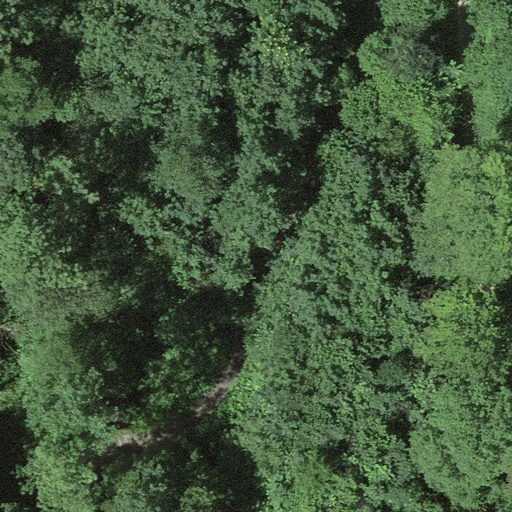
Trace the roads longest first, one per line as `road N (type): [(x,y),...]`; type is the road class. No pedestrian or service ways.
road 1 (track): [(37,461),(173,430),(219,394),(378,0)]
road 2 (track): [(461,0),(471,153),(511,451)]
